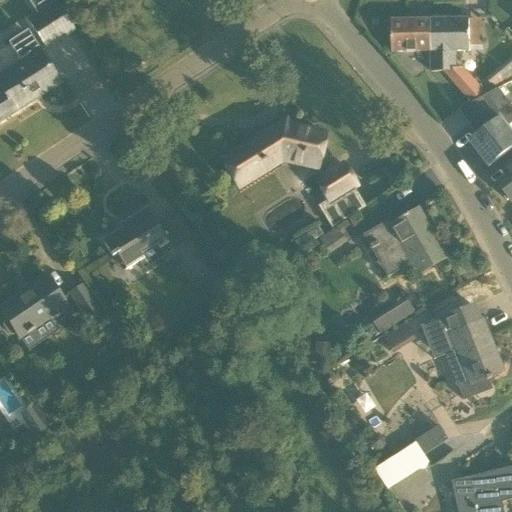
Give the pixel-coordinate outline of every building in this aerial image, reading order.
[(74,33),(56,2),(54,0),(28,0),(37,14),(26,21),(44,51),(74,33)] [(470,51),(469,19),(431,20),(431,44),(445,44),(445,51),(445,73),(469,101),(484,94),(463,70),(456,70),(456,51),(470,51)] [(431,44),(431,20),(391,21),(392,52),(431,51),(431,72),(444,72),(445,73),(445,51),(445,44),(431,44)] [(41,96),(59,85),(36,49),(0,71),(0,88),(0,89),(0,88),(0,121),(17,111),(14,107),(38,92),(41,96)] [(489,91),(511,80),(511,63),(489,82),(485,87),(489,91)] [(480,153),(481,155),(490,166),(511,149),(511,132),(508,127),(511,124),(511,106),(499,89),(483,97),(491,108),(470,125),(478,136),(471,141),(473,144),(470,145),(478,155),(480,153)] [(459,110),(470,125),(491,108),(483,97),(472,104),(470,102),(459,110)] [(317,168),(324,135),(288,126),(285,121),(222,161),(239,187),(283,160),(317,168)] [(511,202),(511,160),(505,166),(511,174),(498,184),(501,188),(498,190),(507,201),(510,199),(511,202)] [(326,203),(353,187),(356,185),(343,165),(314,183),(326,203)] [(159,248),(167,243),(146,208),(127,220),(129,223),(101,240),(112,257),(116,254),(125,269),(138,261),(144,258),(141,253),(156,244),(159,248)] [(415,276),(417,275),(446,258),(433,235),(430,237),(416,212),(418,211),(417,210),(406,217),(405,215),(401,218),(402,219),(390,226),(388,221),(362,236),(387,278),(408,265),(415,276)] [(17,335),(23,343),(51,324),(70,311),(45,275),(27,287),(29,290),(0,309),(6,319),(3,326),(9,335),(17,335)] [(200,286),(211,302),(227,291),(216,275),(200,286)] [(405,299),(371,320),(374,326),(380,335),(414,314),(405,299)] [(94,302),(80,312),(88,324),(102,314),(94,302)] [(479,321),(473,306),(440,319),(460,368),(452,372),(463,400),(490,389),(486,380),(491,379),(490,377),(502,372),(481,321),(479,321)] [(408,325),(387,338),(397,354),(418,341),(408,325)] [(313,350),(313,364),(330,365),(330,351),(313,350)] [(54,418),(42,401),(32,408),(44,425),(54,418)] [(30,406),(18,414),(34,437),(46,429),(44,426),(30,406)] [(383,462),(372,470),(385,490),(396,483),(383,462)] [(457,511),(502,511),(500,503),(511,500),(511,469),(451,485),(457,511)]
